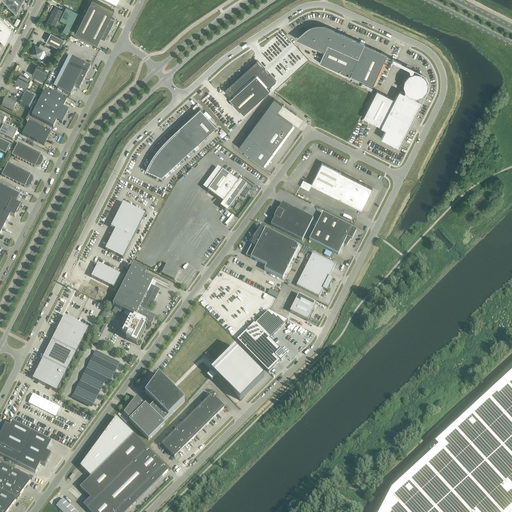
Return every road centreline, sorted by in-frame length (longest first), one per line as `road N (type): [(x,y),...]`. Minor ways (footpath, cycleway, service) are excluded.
road 1 (unclassified): [(33,511),(307,137),(401,177)]
road 2 (unclassified): [(401,177),(442,95),(438,62),(423,47),(331,6),(297,10),(180,98)]
road 3 (unclassified): [(148,511),(318,342),(401,177)]
road 4 (tertiary): [(0,345),(105,136),(164,79)]
road 5 (unclassified): [(180,98),(127,148),(22,357)]
road 6 (tertiary): [(156,70),(98,125),(0,318)]
road 7 (unclassified): [(0,280),(120,42)]
road 8 (tertiary): [(164,79),(272,0)]
